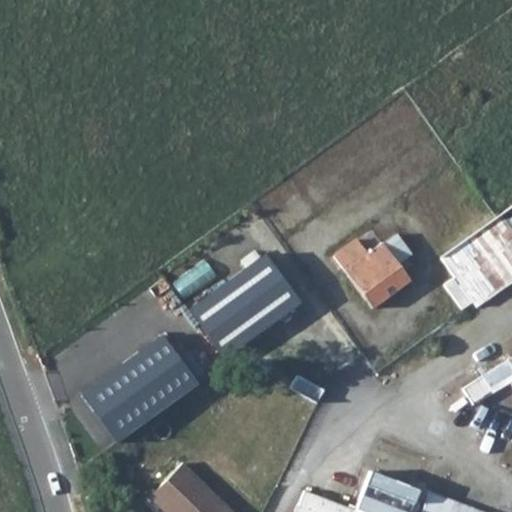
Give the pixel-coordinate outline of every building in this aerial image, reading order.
[(511,275),(511,207),(439,259),(472,304),(511,275)] [(408,280),(380,243),(366,254),(355,239),(332,256),(343,271),(371,308),(408,280)] [(263,255),(188,309),(222,355),(297,301),(263,255)] [(157,336),(77,392),(112,442),(192,386),(157,336)] [(511,346),(458,377),(474,404),(511,381),(511,346)] [(148,497),(164,511),(231,511),(181,463),(148,497)] [(368,472),(354,511),(357,511),(408,511),(417,490),(368,472)] [(357,511),(354,511),(303,491),(295,511),(357,511)] [(419,511),(478,511),(427,492),(419,511)]
